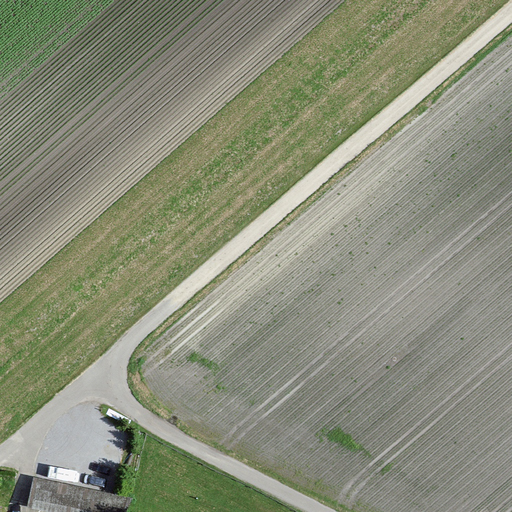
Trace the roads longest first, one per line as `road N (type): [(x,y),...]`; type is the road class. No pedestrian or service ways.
road 1 (unclassified): [(511,12),(106,365),(126,409),(319,511)]
road 2 (track): [(106,365),(0,453)]
